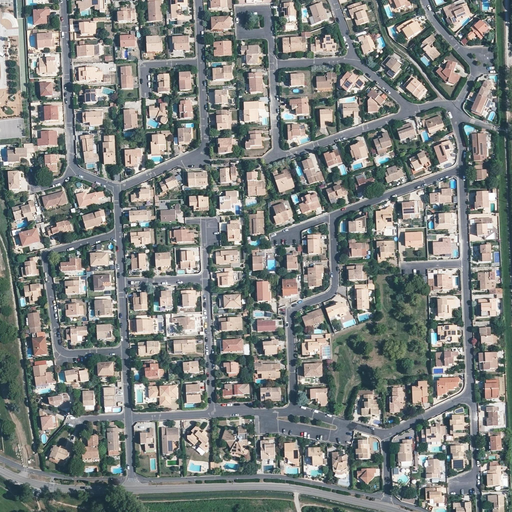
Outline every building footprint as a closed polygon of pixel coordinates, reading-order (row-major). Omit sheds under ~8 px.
[(104,0),(79,1),(80,6),(80,11),(81,11),(85,11),(90,9),(95,6),(95,8),(97,11),(100,11),(100,13),(105,12),(104,0)] [(147,0),(148,2),(150,2),(151,21),(162,21),(160,1),(160,0),(147,0)] [(181,7),(187,6),(186,0),(170,0),(172,19),(177,19),(177,16),(177,5),(181,5),(181,7)] [(211,0),(212,2),(212,4),(210,4),(211,8),(226,7),(225,0),(211,0)] [(388,0),(389,3),(392,4),(393,7),(399,10),(406,7),(408,8),(411,6),(410,2),(406,1),(406,0),(388,0)] [(309,7),(313,16),(315,24),(326,20),(324,15),(323,15),(321,9),(323,9),(321,3),(309,7)] [(293,4),(291,4),(287,4),(288,8),(282,9),(282,13),(284,12),(284,15),(284,19),(288,19),(288,17),(294,17),(293,4)] [(452,23),(457,21),(456,19),(462,17),(463,19),(467,17),(466,15),(470,13),(467,6),(462,7),(462,5),(445,13),(447,18),(450,17),(452,23)] [(363,6),(360,7),(349,11),(351,16),(355,14),(359,25),(368,21),(364,11),(363,6)] [(131,10),(131,12),(127,12),(127,9),(127,8),(121,8),(121,12),(118,13),(118,22),(131,21),(131,18),(135,18),(134,9),(131,10)] [(44,16),(47,16),(50,16),(50,11),(34,11),(35,25),(44,24),(44,16)] [(355,14),(351,16),(352,19),(354,18),(356,26),(359,25),(355,14)] [(212,19),(212,28),(217,28),(218,30),(230,29),(230,18),(212,19)] [(419,32),(417,28),(414,23),(412,20),(406,22),(396,28),(399,32),(401,31),(403,30),(408,39),(412,37),(416,34),(419,32)] [(475,28),(472,31),(467,36),(471,40),(476,35),(478,37),(481,35),(482,35),(485,33),(488,30),(480,21),(474,27),(475,28)] [(93,30),(92,23),(79,24),(80,31),(81,31),(82,35),(96,34),(95,30),(93,30)] [(44,49),(44,48),(54,47),(54,41),(53,41),(52,34),(37,35),(38,49),(44,49)] [(431,35),(428,39),(422,44),(423,45),(420,47),(432,60),(436,56),(435,55),(438,52),(433,47),(431,49),(430,48),(432,46),(432,45),(432,44),(432,43),(436,40),(431,35)] [(135,36),(120,37),(121,47),(135,46),(135,36)] [(331,44),(333,44),(333,40),(330,40),(330,36),(325,36),(325,39),(323,39),(323,40),(315,41),(316,52),(323,51),(323,49),(327,49),(327,51),(331,50),(331,44)] [(370,36),(366,37),(365,37),(365,39),(362,41),(363,45),(366,54),(373,51),(372,47),(374,47),(370,36)] [(159,37),(146,38),(147,52),(162,52),(162,42),(159,42),(159,37)] [(173,38),(173,44),(174,44),(174,49),(175,49),(175,50),(176,51),(177,51),(178,51),(184,51),(186,53),(189,52),(189,37),(173,38)] [(283,52),(291,52),(291,51),(301,51),(301,53),(307,52),(306,38),(306,37),(302,38),(283,39),(283,52)] [(216,48),(216,51),(217,57),(231,56),(230,42),(214,43),(214,48),(216,48)] [(94,45),(80,46),(80,52),(78,52),(79,57),(94,56),(99,56),(99,45),(94,45)] [(258,46),(246,47),(246,55),(247,64),(257,64),(257,57),(257,56),(257,55),(259,55),(258,46)] [(436,56),(432,60),(433,61),(440,55),(438,52),(435,55),(436,56)] [(384,68),(386,66),(390,70),(388,71),(387,73),(393,78),(399,70),(398,70),(401,66),(392,59),(388,56),(381,65),(384,68)] [(54,67),(54,61),(48,62),(39,62),(40,73),(56,72),(56,66),(54,67)] [(448,61),(447,64),(445,70),(443,71),(440,68),(436,72),(446,83),(448,82),(451,83),(456,79),(458,75),(453,74),(451,73),(453,67),(455,67),(456,63),(448,61)] [(133,84),(130,84),(130,76),(131,76),(130,67),(121,67),(121,84),(122,89),(133,88),(133,84)] [(103,79),(102,73),(96,73),(96,68),(79,69),(79,81),(103,80),(103,79)] [(220,69),(215,69),(215,72),(217,72),(217,75),(213,76),(213,80),(232,80),(232,68),(224,68),(224,70),(220,70),(220,69)] [(189,79),(191,79),(190,73),(179,74),(180,91),(189,91),(189,79)] [(332,88),(331,80),(334,80),(334,83),(336,83),(336,73),(331,73),(327,74),(326,75),(327,77),(324,77),(316,77),(316,89),(332,88)] [(347,92),(352,86),(354,84),(356,85),(360,89),(364,84),(353,75),(352,76),(347,73),(341,80),(345,83),(342,88),(347,92)] [(249,75),(249,79),(250,93),(261,92),(261,86),(262,85),(262,74),(249,75)] [(159,75),(159,88),(160,93),(170,92),(170,88),(169,75),(159,75)] [(303,75),(291,75),(291,87),(304,86),(303,75)] [(460,76),(458,75),(456,79),(451,83),(455,84),(458,80),(460,76)] [(412,77),(406,83),(409,85),(406,89),(416,97),(424,88),(414,79),(412,77)] [(51,84),(41,84),(42,96),(52,95),(51,84)] [(482,87),(478,95),(475,103),(471,111),(480,114),(486,99),(490,90),(482,87)] [(426,89),(424,88),(416,97),(418,99),(426,89)] [(86,91),(80,91),(80,95),(85,95),(85,97),(86,103),(97,102),(96,90),(86,91)] [(216,105),(227,104),(227,91),(215,92),(216,105)] [(368,113),(377,112),(377,105),(378,103),(380,105),(384,101),(372,91),(367,97),(370,99),(368,102),(368,113)] [(488,100),(486,99),(480,114),(482,115),(488,100)] [(291,106),(298,105),(298,110),(296,110),(296,115),(308,115),(307,100),(290,101),(290,106),(291,106)] [(190,108),(192,108),(192,101),(181,102),(181,106),(180,106),(180,114),(184,114),(184,119),(191,118),(190,108)] [(255,110),(258,110),(264,109),(264,102),(244,103),(244,122),(256,121),(255,110)] [(161,105),(161,108),(155,108),(154,107),(149,107),(150,117),(157,116),(155,120),(160,123),(161,123),(162,124),(163,124),(164,124),(165,124),(166,123),(167,122),(167,121),(167,120),(166,119),(166,118),(167,115),(166,115),(166,112),(165,104),(161,105)] [(343,115),(354,114),(354,117),(354,118),(358,118),(358,109),(357,104),(343,105),(343,115)] [(58,107),(44,107),(45,121),(58,121),(58,107)] [(135,111),(124,111),(125,130),(138,130),(137,116),(135,116),(135,111)] [(320,111),(316,111),(316,116),(320,116),(320,120),(321,127),(325,127),(325,123),(325,120),(331,120),(331,111),(320,111)] [(86,124),(90,124),(92,123),(92,126),(103,125),(102,113),(86,113),(86,124)] [(217,117),(217,122),(220,121),(220,130),(227,129),(226,116),(217,117)] [(440,116),(425,121),(427,127),(429,133),(444,128),(440,116)] [(411,136),(410,132),(408,125),(397,129),(400,140),(411,136)] [(292,140),(292,138),(292,137),(297,137),(305,136),(305,130),(300,130),(299,126),(287,126),(288,140),(292,140)] [(178,130),(179,143),(184,143),(190,143),(191,141),(192,141),(191,129),(178,130)] [(261,146),(261,141),(261,138),(261,135),(262,135),(261,131),(249,132),(249,136),(251,136),(251,141),(249,141),(249,143),(245,143),(246,149),(250,149),(250,147),(261,146)] [(41,132),(41,139),(37,139),(38,147),(42,146),(55,146),(54,132),(41,132)] [(382,135),(382,136),(383,138),(379,140),(381,147),(382,149),(391,146),(387,133),(382,135)] [(485,138),(485,134),(473,135),(473,147),(476,147),(476,156),(486,155),(485,138)] [(81,140),(82,140),(84,159),(94,158),(92,139),(93,139),(93,135),(80,137),(81,140)] [(114,136),(104,137),(104,143),(103,144),(104,162),(115,161),(114,136)] [(151,154),(160,154),(160,151),(165,150),(165,141),(164,141),(164,136),(152,136),(153,143),(151,143),(151,154)] [(381,147),(379,140),(379,139),(373,141),(376,149),(381,147)] [(234,140),(225,140),(225,144),(220,145),(220,148),(218,148),(219,154),(232,153),(232,148),(234,148),(234,140)] [(350,147),(351,151),(352,151),(356,161),(367,158),(362,142),(357,143),(358,144),(357,144),(357,145),(350,147)] [(34,152),(33,144),(24,144),(25,149),(27,149),(27,153),(35,153),(34,152)] [(443,147),(442,144),(434,147),(440,165),(448,161),(447,158),(451,157),(448,150),(451,149),(450,145),(443,147)] [(25,155),(25,149),(15,150),(16,151),(8,152),(8,162),(20,162),(20,158),(19,155),(25,155)] [(141,150),(125,151),(126,167),(132,167),(132,165),(138,165),(138,164),(142,164),(141,157),(141,150)] [(337,150),(333,152),(337,164),(341,162),(337,150)] [(333,152),(333,153),(329,155),(329,153),(324,155),(328,167),(337,164),(333,152)] [(423,162),(427,160),(423,153),(411,159),(413,163),(412,164),(415,170),(422,167),(422,165),(424,164),(423,162)] [(59,156),(45,156),(45,165),(47,165),(48,169),(57,169),(57,162),(56,160),(58,160),(59,160),(59,156)] [(316,175),(312,163),(311,160),(308,160),(300,163),(302,166),(303,166),(305,173),(307,179),(307,178),(316,175)] [(391,179),(399,176),(397,171),(395,166),(386,170),(387,172),(385,173),(386,178),(385,179),(387,183),(392,182),(391,179)] [(230,169),(221,169),(221,183),(232,182),(232,180),(236,180),(235,167),(230,168),(230,169)] [(281,171),(282,173),(282,175),(278,176),(274,177),(276,184),(279,183),(281,189),(294,184),(288,169),(281,171)] [(483,171),(474,171),(474,172),(474,176),(476,175),(476,178),(477,181),(487,180),(486,171),(483,171)] [(19,172),(8,173),(9,190),(20,189),(19,172)] [(199,186),(207,186),(206,173),(188,174),(189,187),(199,186)] [(256,173),(254,173),(251,173),(247,174),(248,193),(256,193),(257,195),(265,195),(265,182),(261,183),(261,184),(257,185),(257,183),(256,173)] [(171,177),(171,178),(175,187),(179,185),(174,175),(171,177)] [(358,183),(360,189),(367,187),(368,189),(368,191),(376,188),(372,178),(365,180),(364,177),(357,180),(358,183)] [(171,178),(164,181),(159,184),(163,192),(175,187),(171,178)] [(279,183),(276,184),(279,193),(295,187),(294,184),(281,189),(279,183)] [(343,195),(340,188),(339,185),(326,190),(329,200),(343,195)] [(149,188),(145,188),(145,190),(141,190),(141,193),(134,193),(134,195),(134,200),(150,199),(149,190),(149,188)] [(451,190),(446,190),(446,192),(441,192),(441,194),(441,196),(440,196),(439,194),(430,194),(430,200),(434,200),(434,203),(451,202),(451,190)] [(226,192),(226,197),(220,197),(220,209),(224,209),(231,209),(230,203),(237,203),(237,191),(226,192)] [(64,192),(43,198),(46,207),(58,204),(58,205),(66,203),(64,192)] [(100,192),(95,193),(87,196),(86,193),(77,195),(80,207),(98,202),(97,198),(98,198),(98,199),(105,197),(103,192),(100,193),(100,192)] [(488,192),(476,193),(477,203),(476,203),(476,209),(489,208),(488,201),(488,194),(488,192)] [(303,203),(301,204),(304,213),(310,211),(309,208),(315,205),(312,196),(310,197),(309,195),(301,198),(303,203)] [(312,196),(315,205),(317,208),(320,207),(316,195),(312,196)] [(194,206),(194,209),(203,208),(208,208),(208,198),(203,198),(203,197),(189,198),(190,206),(194,206)] [(28,202),(29,206),(31,213),(36,212),(33,201),(28,202)] [(422,201),(413,201),(413,202),(409,203),(402,203),(402,218),(410,218),(410,214),(419,213),(419,209),(422,209),(422,201)] [(280,219),(288,216),(286,212),(283,203),(273,207),(276,216),(273,217),(275,222),(281,220),(280,219)] [(29,206),(25,207),(21,208),(20,206),(14,208),(16,212),(13,213),(16,221),(21,219),(27,217),(28,221),(33,220),(31,213),(29,206)] [(386,212),(380,212),(375,212),(376,230),(382,230),(385,225),(386,223),(392,223),(392,207),(387,208),(386,212)] [(129,221),(150,220),(150,211),(129,212),(129,221)] [(175,214),(175,211),(161,211),(162,222),(176,221),(175,220),(175,217),(175,214)] [(250,214),(250,228),(254,228),(254,234),(264,233),(263,211),(257,211),(257,214),(250,214)] [(96,219),(95,213),(82,217),(86,229),(103,224),(101,217),(96,219)] [(450,218),(452,218),(452,214),(438,215),(439,225),(450,224),(450,218)] [(289,218),(288,216),(280,219),(281,220),(275,222),(276,225),(289,220),(289,218)] [(492,219),(482,219),(482,225),(477,225),(477,230),(477,236),(487,236),(487,227),(487,225),(492,225),(492,219)] [(57,227),(52,229),(53,235),(57,234),(59,233),(59,235),(60,236),(68,234),(67,232),(72,230),(69,221),(56,224),(57,225),(57,227)] [(362,222),(358,222),(348,222),(349,233),(362,232),(362,231),(362,222)] [(240,239),(239,224),(230,225),(227,225),(227,230),(228,239),(240,239)] [(20,234),(22,244),(30,242),(30,244),(40,241),(36,230),(20,234)] [(186,231),(172,231),(172,238),(177,238),(177,243),(194,242),(193,236),(193,234),(188,234),(186,234),(186,231)] [(138,237),(131,237),(132,243),(134,243),(142,242),(142,244),(150,244),(149,232),(137,233),(138,237)] [(421,232),(415,233),(415,237),(404,237),(405,243),(410,243),(411,246),(418,245),(422,245),(421,232)] [(433,255),(442,254),(441,252),(451,251),(450,239),(442,239),(442,243),(433,243),(433,255)] [(319,240),(308,241),(308,254),(319,254),(319,240)] [(388,255),(389,255),(394,255),(393,241),(377,242),(377,247),(380,247),(381,254),(377,254),(377,263),(386,263),(386,258),(385,255),(388,255)] [(365,243),(361,244),(349,244),(349,248),(351,248),(351,257),(361,256),(366,256),(366,250),(368,250),(368,245),(365,245),(365,243)] [(482,256),(479,256),(480,262),(492,261),(491,246),(482,246),(482,256)] [(256,257),(256,253),(258,253),(258,248),(251,248),(251,253),(252,253),(253,260),(253,271),(263,271),(263,270),(262,260),(257,260),(256,257)] [(216,254),(216,257),(218,256),(219,264),(233,263),(233,261),(238,261),(237,251),(220,252),(220,253),(216,253),(216,254)] [(195,266),(195,261),(193,261),(193,258),(193,256),(194,256),(194,252),(180,253),(181,269),(191,268),(191,266),(195,266)] [(103,256),(102,254),(91,254),(91,266),(108,265),(108,255),(103,256)] [(139,259),(133,259),(134,270),(139,270),(142,269),(142,271),(146,271),(145,254),(139,255),(139,259)] [(156,267),(161,267),(161,264),(170,264),(170,254),(155,254),(156,267)] [(287,259),(293,259),(293,256),(284,256),(284,270),(287,270),(287,259)] [(256,257),(257,260),(262,260),(263,270),(266,270),(265,260),(265,257),(256,257)] [(81,259),(70,260),(70,263),(65,264),(61,264),(61,265),(61,266),(60,267),(60,268),(61,270),(61,271),(61,272),(81,271),(81,259)] [(297,269),(297,259),(293,259),(287,259),(287,270),(297,269)] [(35,261),(26,262),(24,263),(25,268),(26,276),(37,275),(35,261)] [(321,280),(322,280),(321,273),(323,273),(323,266),(313,266),(313,268),(308,269),(308,287),(319,287),(319,286),(319,280),(321,280)] [(346,267),(347,272),(349,271),(349,276),(349,280),(362,280),(362,266),(346,267)] [(224,278),(221,278),(221,281),(220,281),(220,286),(233,286),(233,273),(224,274),(224,278)] [(490,281),(490,273),(479,273),(480,281),(480,290),(492,289),(495,289),(495,281),(492,281),(490,281)] [(437,279),(432,279),(433,287),(433,291),(450,290),(450,281),(448,281),(448,279),(448,275),(437,276),(437,279)] [(109,276),(93,276),(94,292),(102,291),(103,291),(104,291),(104,290),(105,288),(104,287),(103,286),(103,283),(110,282),(109,276)] [(286,284),(286,279),(282,280),(283,297),(291,296),(291,295),(297,295),(297,283),(295,283),(286,284)] [(79,282),(68,282),(68,290),(66,290),(66,295),(79,294),(79,287),(80,287),(79,282)] [(268,282),(259,282),(257,283),(258,302),(269,302),(268,293),(268,282)] [(39,285),(29,286),(29,284),(24,284),(25,297),(29,296),(29,298),(33,298),(33,301),(39,301),(38,291),(37,291),(36,289),(40,289),(39,285)] [(368,290),(363,290),(355,290),(355,296),(357,296),(357,300),(357,310),(365,309),(365,299),(368,299),(368,290)] [(161,292),(161,298),(162,305),(171,304),(171,292),(161,292)] [(140,298),(136,298),(136,305),(134,305),(134,310),(147,310),(146,293),(140,293),(140,298)] [(193,295),(183,296),(184,307),(195,307),(194,298),(193,295)] [(240,296),(224,296),(224,309),(241,308),(240,296)] [(162,305),(161,298),(160,298),(160,307),(172,306),(171,304),(162,305)] [(449,306),(451,306),(456,306),(455,299),(438,300),(438,317),(449,316),(449,306)] [(495,300),(489,301),(489,304),(483,304),(483,306),(481,306),(481,317),(490,316),(490,312),(495,312),(495,300)] [(94,301),(95,311),(99,311),(100,316),(110,315),(110,309),(112,309),(111,301),(94,301)] [(336,306),(331,308),(334,316),(344,312),(341,304),(340,303),(335,304),(336,306)] [(80,316),(79,307),(79,304),(68,305),(69,311),(66,311),(67,317),(80,316)] [(316,311),(311,313),(312,314),(307,316),(302,318),(306,328),(320,322),(316,311)] [(40,320),(38,320),(38,317),(39,317),(39,313),(27,314),(28,321),(29,328),(30,334),(42,333),(41,326),(40,320)] [(190,321),(190,318),(172,319),(172,323),(179,323),(179,326),(182,326),(183,330),(195,330),(195,325),(193,326),(190,326),(190,321)] [(218,319),(219,323),(221,323),(221,326),(222,331),(239,330),(238,323),(241,323),(241,318),(218,319)] [(134,321),(134,326),(137,326),(137,333),(153,332),(153,320),(134,321)] [(275,322),(265,322),(257,322),(257,326),(258,332),(276,331),(275,322)] [(111,338),(111,326),(97,326),(97,340),(107,339),(111,338)] [(437,327),(438,332),(441,332),(441,341),(448,341),(447,337),(452,337),(452,343),(457,342),(457,337),(455,337),(455,331),(457,331),(457,326),(437,327)] [(76,329),(71,330),(71,340),(71,342),(78,342),(77,337),(87,336),(86,327),(76,327),(76,329)] [(480,328),(480,334),(481,344),(492,343),(492,336),(491,336),(491,328),(480,328)] [(35,355),(45,354),(43,343),(45,342),(45,339),(33,340),(35,355)] [(174,341),(175,351),(183,350),(194,349),(193,344),(196,343),(195,339),(174,341)] [(242,340),(223,341),(223,352),(242,351),(242,340)] [(147,346),(138,346),(138,349),(139,355),(147,355),(147,354),(147,352),(151,352),(151,353),(151,354),(152,354),(153,355),(154,355),(155,354),(155,353),(159,353),(158,342),(146,343),(147,346)] [(276,351),(276,346),(271,346),(271,342),(263,343),(263,351),(265,351),(265,355),(273,355),(273,351),(276,351)] [(183,350),(175,351),(175,353),(196,352),(196,343),(193,344),(194,349),(183,350)] [(316,343),(305,344),(302,344),(303,355),(308,355),(308,351),(315,351),(315,352),(319,352),(319,343),(316,343)] [(436,353),(436,358),(438,358),(438,361),(441,361),(442,367),(449,366),(449,364),(454,364),(454,358),(451,359),(451,357),(454,357),(458,357),(458,352),(436,353)] [(496,353),(481,354),(481,359),(479,359),(479,363),(483,363),(483,371),(490,370),(490,369),(497,368),(496,353)] [(149,363),(149,365),(150,365),(158,364),(158,377),(146,378),(145,369),(143,369),(142,369),(142,380),(161,379),(161,376),(162,376),(162,370),(160,370),(160,362),(149,363)] [(113,363),(98,364),(99,376),(113,375),(113,363)] [(183,363),(184,372),(188,372),(188,373),(198,372),(198,363),(183,363)] [(221,368),(224,368),(226,367),(227,370),(227,373),(236,373),(236,363),(221,364),(221,368)] [(150,368),(145,369),(146,378),(158,377),(158,364),(150,365),(150,368)] [(276,372),(276,370),(272,370),(271,364),(261,365),(261,368),(257,368),(257,374),(261,374),(261,376),(268,376),(268,379),(280,378),(280,372),(278,372),(276,372)] [(33,367),(36,384),(40,383),(40,385),(47,384),(45,369),(48,369),(47,365),(33,367)] [(304,377),(311,377),(311,375),(316,375),(316,377),(322,376),(321,365),(306,365),(306,368),(304,369),(304,377)] [(76,380),(80,379),(81,382),(89,381),(87,371),(79,372),(79,370),(75,371),(75,370),(65,372),(67,382),(76,380)] [(437,381),(437,386),(438,386),(439,391),(437,391),(437,396),(442,396),(442,394),(446,394),(445,393),(445,390),(448,390),(454,390),(454,387),(458,387),(458,383),(459,383),(458,379),(439,379),(439,381),(437,381)] [(412,387),(413,397),(417,397),(417,401),(421,400),(421,397),(427,396),(427,382),(418,382),(418,387),(412,387)] [(249,385),(234,385),(234,384),(225,384),(225,386),(225,390),(225,396),(244,395),(244,394),(249,394),(249,385)] [(498,384),(486,384),(485,384),(485,398),(499,398),(498,384)] [(200,402),(200,395),(196,395),(196,393),(200,393),(200,385),(186,386),(187,403),(200,402)] [(149,387),(150,398),(160,398),(160,400),(160,405),(171,405),(170,397),(177,397),(176,386),(149,387)] [(104,397),(115,396),(115,388),(103,388),(104,397)] [(280,388),(264,389),(265,400),(271,400),(280,399),(280,388)] [(390,413),(397,412),(397,409),(399,409),(403,409),(402,388),(392,389),(393,397),(390,397),(390,413)] [(326,389),(315,390),(315,394),(310,394),(310,399),(315,399),(317,399),(317,402),(320,402),(327,402),(326,389)] [(83,392),(84,406),(94,406),(93,392),(83,392)] [(53,397),(55,407),(61,406),(61,409),(71,408),(69,398),(68,398),(68,395),(53,397)] [(115,396),(104,397),(104,406),(115,406),(115,404),(116,404),(115,396)] [(373,400),(364,400),(363,400),(363,403),(364,403),(364,409),(361,409),(361,415),(378,414),(378,405),(373,405),(373,400)] [(498,412),(498,408),(489,408),(486,408),(486,412),(488,412),(489,412),(490,412),(491,419),(488,419),(487,419),(487,427),(498,426),(497,412),(498,412)] [(51,416),(47,416),(41,417),(43,431),(47,430),(50,430),(53,429),(52,423),(51,416)] [(462,420),(463,420),(463,416),(452,416),(452,421),(450,421),(450,426),(453,426),(453,434),(453,436),(464,436),(464,426),(462,426),(462,420)] [(436,428),(430,428),(430,430),(426,431),(422,431),(422,443),(427,442),(427,441),(431,441),(431,440),(441,439),(440,428),(440,424),(436,424),(436,428)] [(191,432),(193,433),(195,435),(198,431),(200,429),(196,426),(191,432)] [(179,428),(171,429),(172,432),(168,432),(168,429),(168,427),(163,428),(164,455),(173,454),(173,441),(180,441),(179,428)] [(147,439),(147,433),(141,433),(141,444),(145,444),(145,448),(148,450),(153,450),(156,448),(155,428),(151,429),(151,433),(151,436),(150,436),(150,439),(147,439)] [(201,434),(198,431),(195,435),(193,433),(191,436),(187,436),(187,439),(194,445),(198,440),(202,443),(199,447),(205,452),(208,449),(208,446),(206,445),(208,443),(207,438),(205,436),(207,434),(204,431),(201,434)] [(246,434),(238,434),(238,436),(237,436),(235,437),(234,437),(226,431),(225,432),(224,433),(223,436),(223,439),(222,441),(228,441),(228,446),(232,448),(231,450),(239,452),(239,453),(247,445),(247,440),(246,440),(246,434)] [(118,433),(107,433),(108,451),(119,451),(118,433)] [(89,448),(82,448),(83,459),(99,458),(97,437),(88,437),(89,448)] [(498,437),(490,438),(491,451),(501,451),(500,437),(498,437)] [(397,444),(397,452),(399,453),(400,462),(411,461),(410,444),(412,443),(412,439),(402,439),(402,444),(397,444)] [(68,441),(66,447),(64,450),(70,453),(73,443),(68,441)] [(265,442),(264,442),(261,442),(261,448),(263,450),(265,450),(266,451),(261,452),(261,460),(270,460),(270,458),(270,457),(274,456),(274,445),(269,445),(265,446),(265,442)] [(293,450),(293,444),(284,445),(284,458),(290,458),(293,461),(293,465),(293,467),(299,466),(298,452),(298,451),(298,450),(297,450),(296,450),(295,450),(293,450)] [(367,444),(358,445),(358,450),(356,450),(356,455),(358,455),(358,459),(368,459),(367,444)] [(50,457),(63,463),(64,461),(66,462),(70,453),(64,450),(59,449),(54,446),(50,457)] [(464,466),(464,460),(463,460),(463,457),(464,457),(464,453),(461,453),(460,446),(451,447),(451,454),(453,454),(453,460),(451,460),(451,466),(464,466)] [(322,453),(320,453),(315,453),(315,449),(308,449),(309,457),(312,457),(312,463),(317,463),(317,464),(323,464),(322,453)] [(333,453),(333,469),(336,470),(336,473),(339,474),(343,474),(345,472),(344,470),(347,468),(346,454),(342,457),(338,457),(338,452),(333,453)] [(62,466),(63,463),(50,457),(49,461),(62,466)] [(428,460),(428,469),(429,475),(437,474),(439,474),(439,467),(439,460),(428,460)] [(376,469),(362,469),(362,472),(357,472),(358,479),(361,478),(364,482),(367,479),(370,481),(374,478),(371,475),(371,473),(374,473),(376,473),(376,469)] [(500,470),(490,471),(490,475),(488,475),(487,475),(487,486),(498,486),(498,476),(501,476),(500,470)] [(443,498),(442,498),(440,498),(440,493),(442,493),(441,488),(425,488),(426,500),(430,500),(434,499),(434,504),(438,504),(438,502),(443,502),(443,498)] [(488,496),(488,503),(494,503),(494,510),(493,510),(492,511),(503,511),(503,496),(498,497),(498,496),(488,496)] [(470,511),(470,502),(465,502),(465,504),(461,504),(453,504),(453,510),(456,510),(456,511),(470,511)]
